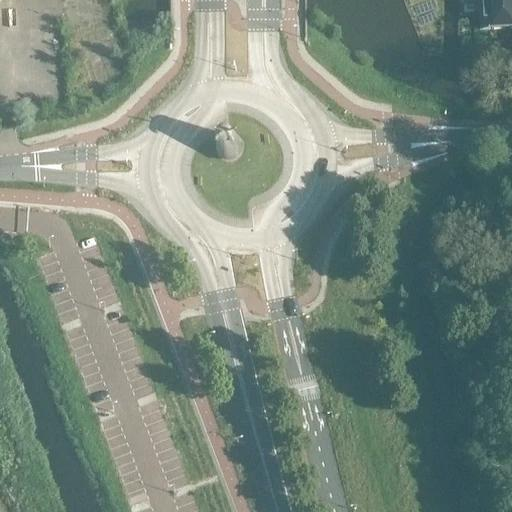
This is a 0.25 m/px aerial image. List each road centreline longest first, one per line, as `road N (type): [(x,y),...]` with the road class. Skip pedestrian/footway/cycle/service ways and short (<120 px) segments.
road 1 (tertiary): [(149,187),(158,211),(203,261),(239,380)]
road 2 (tertiary): [(207,230),(243,358),(239,380)]
road 3 (tertiary): [(303,384),(285,232)]
road 4 (tertiary): [(303,384),(275,306),(264,239)]
road 5 (tertiary): [(321,132),(277,76),(272,0)]
road 6 (residential): [(150,145),(11,168)]
road 7 (residential): [(11,168),(149,187)]
road 8 (unclassified): [(326,176),(459,138)]
road 9 (unclassified): [(459,138),(321,132)]
road 10 (tertiary): [(239,380),(277,511)]
road 11 (tertiary): [(334,511),(303,384)]
road 12 (tertiary): [(264,239),(301,181),(295,128)]
